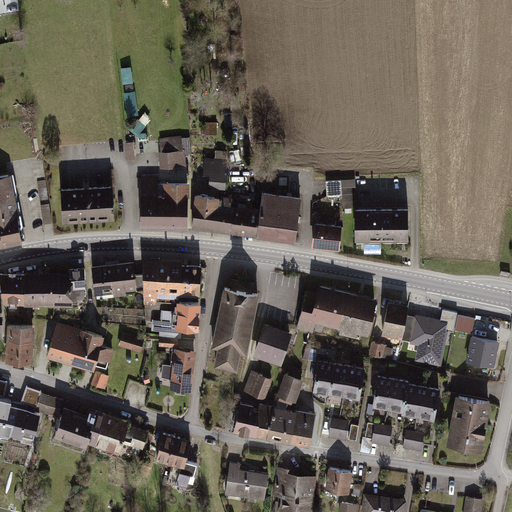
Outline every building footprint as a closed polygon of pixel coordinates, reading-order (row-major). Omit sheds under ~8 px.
[(162,167),(188,166),(187,153),(192,152),(192,135),(161,137),(162,167)] [(227,158),(206,156),(204,171),(211,172),(210,185),(224,186),(227,158)] [(19,215),(12,175),(0,176),(0,242),(26,239),(22,214),(19,215)] [(156,176),(139,177),(140,228),(189,227),(188,182),(156,183),(156,176)] [(355,178),(326,179),(327,195),(342,194),(343,200),(356,199),(355,178)] [(110,186),(61,189),(63,224),(112,220),(110,186)] [(300,197),(261,193),(259,209),(256,236),(295,241),(300,197)] [(230,233),(234,206),(218,205),(219,197),(195,194),(191,228),(230,233)] [(234,206),(230,233),(256,236),(259,209),(234,206)] [(407,208),(354,210),(355,242),(408,240),(407,208)] [(341,227),(314,223),(311,246),(339,250),(341,227)] [(197,294),(199,263),(179,262),(179,257),(145,255),(142,299),(173,301),(173,293),(197,294)] [(132,258),(111,260),(114,292),(124,291),(124,287),(135,286),(132,258)] [(108,293),(114,292),(111,260),(92,262),(95,290),(108,289),(108,293)] [(70,266),(70,270),(71,283),(71,297),(84,297),(84,266),(70,266)] [(25,271),(25,286),(67,287),(71,283),(70,270),(25,271)] [(0,274),(3,302),(25,301),(25,286),(25,271),(0,271),(0,274)] [(71,297),(71,283),(67,287),(25,286),(25,301),(72,301),(71,297)] [(338,327),(347,291),(318,284),(315,296),(306,293),(298,327),(327,334),(329,325),(338,327)] [(237,290),(225,287),(213,345),(220,347),(217,364),(236,368),(239,351),(246,352),(258,294),(247,292),(248,290),(242,289),(237,288),(237,290)] [(347,291),(338,327),(368,335),(377,298),(347,291)] [(198,300),(177,299),(177,308),(161,307),(160,335),(180,336),(181,325),(197,326),(198,300)] [(382,330),(407,335),(410,315),(412,305),(388,300),(382,330)] [(414,316),(410,315),(407,335),(406,337),(419,340),(415,361),(442,366),(449,330),(454,331),(458,310),(442,307),(440,317),(415,312),(414,316)] [(475,316),(460,314),(457,329),(472,332),(475,316)] [(47,356),(71,363),(79,329),(57,322),(47,356)] [(291,331),(263,322),(253,355),(281,364),(291,331)] [(33,324),(6,323),(4,358),(31,360),(33,324)] [(104,336),(79,329),(71,363),(93,369),(97,357),(108,361),(112,346),(102,343),(104,336)] [(145,338),(123,332),(119,345),(141,352),(145,338)] [(500,341),(471,335),(466,361),(495,367),(500,341)] [(394,357),(395,345),(374,343),(373,355),(394,357)] [(195,349),(174,346),(169,387),(190,390),(195,349)] [(328,392),(333,361),(318,359),(313,390),(328,392)] [(343,395),(348,364),(333,361),(328,392),(343,395)] [(359,397),(364,366),(348,364),(343,395),(359,397)] [(97,370),(92,382),(105,388),(110,375),(97,370)] [(272,379),(252,370),(244,390),(265,399),(272,379)] [(301,379),(284,374),(277,395),(294,401),(301,379)] [(389,407),(393,376),(377,374),(373,404),(389,407)] [(393,376),(389,407),(404,409),(408,382),(409,378),(393,376)] [(419,417),(424,385),(408,382),(404,409),(403,415),(419,417)] [(64,397),(27,385),(22,401),(58,413),(64,397)] [(424,385),(419,417),(434,419),(439,387),(424,385)] [(490,399),(455,393),(447,443),(482,449),(490,399)] [(0,430),(10,433),(16,405),(0,401),(0,430)] [(251,435),(257,405),(238,401),(232,432),(251,435)] [(32,438),(38,410),(16,405),(10,433),(32,438)] [(271,439),(276,408),(257,405),(251,435),(271,439)] [(87,438),(93,440),(103,411),(93,408),(90,415),(66,406),(56,433),(86,443),(87,438)] [(290,442),(295,411),(276,408),(271,439),(290,442)] [(116,456),(117,452),(131,425),(132,421),(103,411),(93,440),(102,443),(100,450),(116,456)] [(309,445),(314,415),(295,411),(290,442),(309,445)] [(349,420),(330,419),(329,436),(347,438),(349,420)] [(392,426),(375,423),(375,421),(368,420),(366,434),(373,435),(372,439),(390,443),(392,426)] [(147,431),(131,425),(117,452),(137,459),(147,431)] [(423,432),(405,430),(403,445),(421,448),(423,432)] [(180,436),(162,431),(156,456),(174,460),(180,436)] [(189,438),(180,436),(174,460),(169,478),(191,484),(197,461),(184,458),(189,438)] [(242,464),(229,462),(224,493),(264,499),(268,474),(241,470),(242,464)] [(310,511),(317,472),(278,466),(275,491),(282,492),(279,511),(310,511)] [(350,469),(328,466),(324,489),(347,492),(350,469)] [(404,511),(407,499),(364,493),(361,511),(404,511)] [(465,495),(463,511),(481,511),(483,497),(465,495)] [(356,511),(357,504),(339,501),(337,511),(356,511)]
